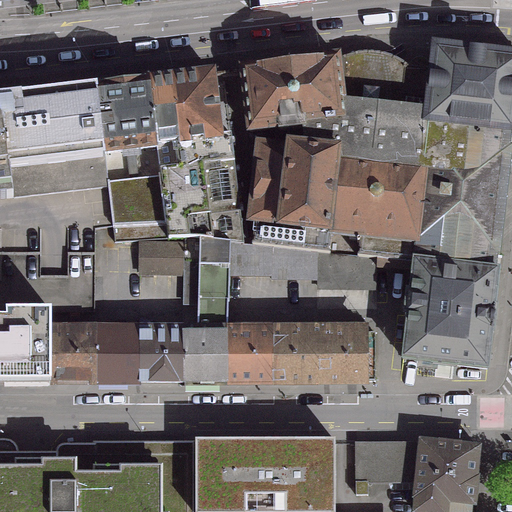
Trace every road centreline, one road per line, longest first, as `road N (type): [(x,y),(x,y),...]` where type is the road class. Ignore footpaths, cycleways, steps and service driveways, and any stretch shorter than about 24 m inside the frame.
road 1 (primary): [(0,45),(409,1),(511,1)]
road 2 (residential): [(511,413),(36,413)]
road 3 (unknown): [(390,412),(384,313),(249,301)]
